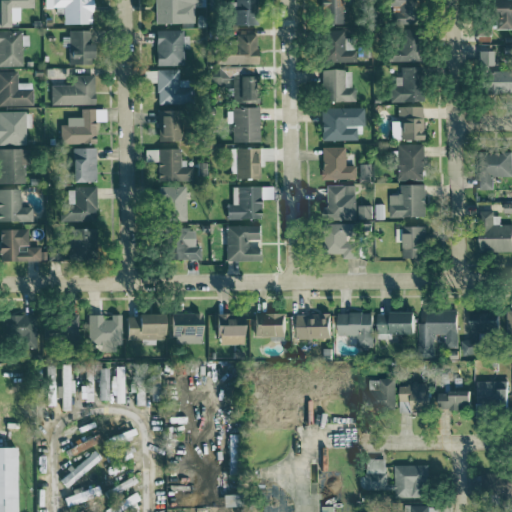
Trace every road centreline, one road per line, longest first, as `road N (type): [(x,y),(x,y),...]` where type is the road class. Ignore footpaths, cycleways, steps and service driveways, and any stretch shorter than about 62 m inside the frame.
road 1 (residential): [(0,284),(511,277)]
road 2 (residential): [(122,0),(126,283)]
road 3 (residential): [(290,0),(296,281)]
road 4 (residential): [(456,0),(461,278)]
road 5 (residential): [(361,441),(511,440)]
